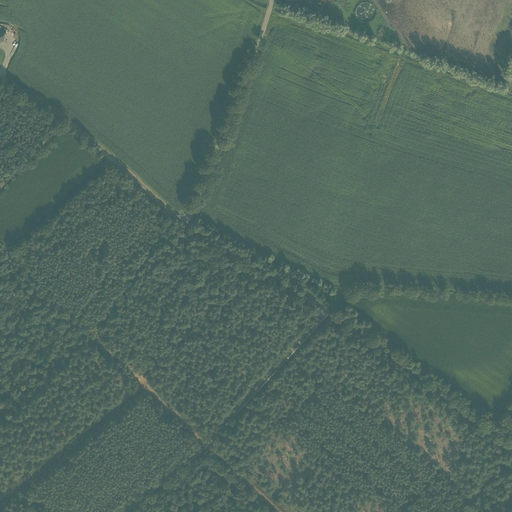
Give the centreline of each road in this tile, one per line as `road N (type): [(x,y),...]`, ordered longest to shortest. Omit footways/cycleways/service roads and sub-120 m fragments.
road 1 (unclassified): [(511,448),(359,332),(185,223)]
road 2 (track): [(325,311),(204,442),(117,511)]
road 3 (unclassified): [(185,223),(272,0)]
road 4 (unclassified): [(185,223),(93,144),(0,81)]
road 5 (track): [(144,382),(10,493)]
road 6 (track): [(208,443),(95,337)]
road 7 (track): [(95,337),(174,216)]
